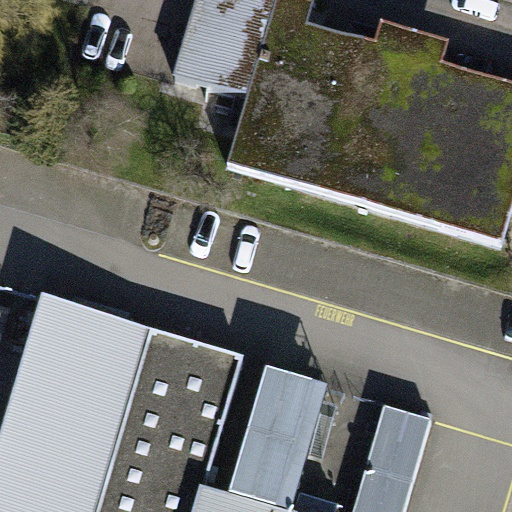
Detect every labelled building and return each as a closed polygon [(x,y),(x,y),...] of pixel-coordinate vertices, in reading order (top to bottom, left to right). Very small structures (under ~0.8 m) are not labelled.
[(203,0),(180,83),(252,103),(281,3),(272,0),(203,0)] [(252,103),(233,168),(502,249),(511,216),(511,93),(444,73),(450,53),(383,32),(376,55),(308,35),(315,12),(297,7),(281,3),(252,103)] [(213,358),(46,308),(0,457),(0,511),(204,511),(209,498),(246,368),(213,358)] [(273,382),(236,507),(252,511),(299,511),(334,400),(273,382)] [(406,511),(430,429),(386,416),(359,511),(406,511)] [(204,511),(252,511),(236,507),(209,498),(204,511)]
